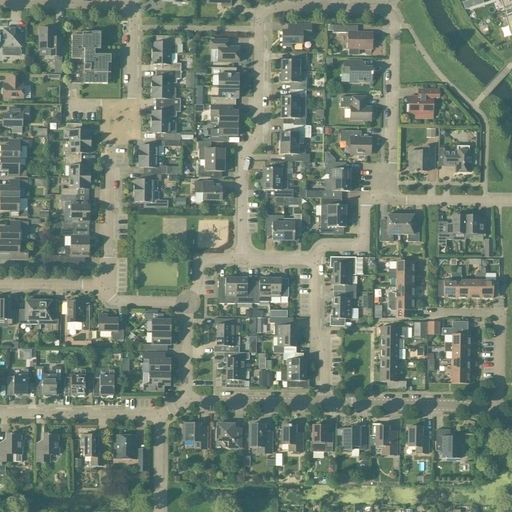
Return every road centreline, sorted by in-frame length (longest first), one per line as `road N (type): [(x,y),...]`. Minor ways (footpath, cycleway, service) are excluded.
road 1 (residential): [(241,259),(243,157),(257,132),(259,18),(270,9),(378,9),(393,17),(392,200)]
road 2 (residential): [(106,285),(109,145),(132,103),(133,16),(118,5),(0,3)]
road 3 (residential): [(490,414),(498,399),(498,318),(425,312)]
road 4 (residential): [(490,414),(454,405),(325,403)]
road 5 (residential): [(159,416),(0,413)]
road 6 (residential): [(315,260),(325,403)]
road 7 (residential): [(325,403),(186,401)]
road 8 (residential): [(392,200),(364,199),(361,244),(321,249),(315,260)]
road 9 (residential): [(511,202),(392,200)]
